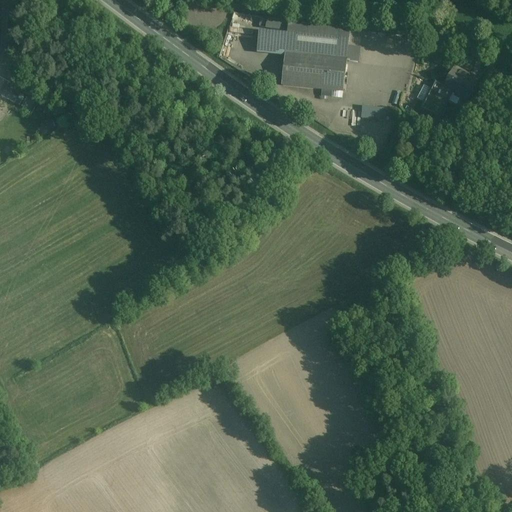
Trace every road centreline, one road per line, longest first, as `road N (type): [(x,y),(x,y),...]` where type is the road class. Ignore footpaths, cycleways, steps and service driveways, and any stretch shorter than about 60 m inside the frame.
road 1 (primary): [(112,0),(327,151),(511,253)]
road 2 (residential): [(213,4),(455,30),(511,46)]
